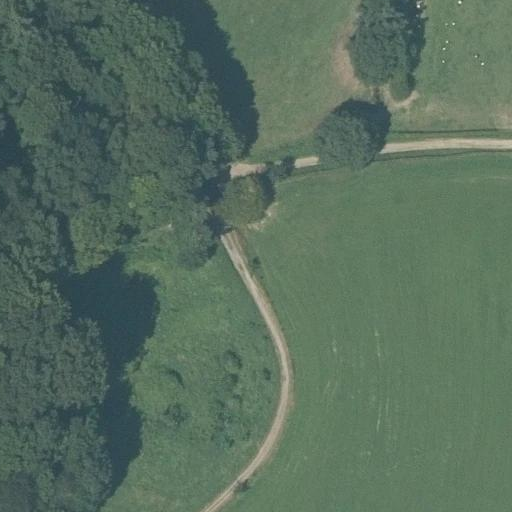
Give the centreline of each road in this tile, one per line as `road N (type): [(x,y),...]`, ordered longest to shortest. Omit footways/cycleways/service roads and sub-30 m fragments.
road 1 (track): [(219,171),(221,223),(275,341),(284,388),(267,444),(206,511)]
road 2 (track): [(511,145),(406,147),(219,171)]
road 3 (track): [(94,0),(195,107),(219,149),(219,171)]
